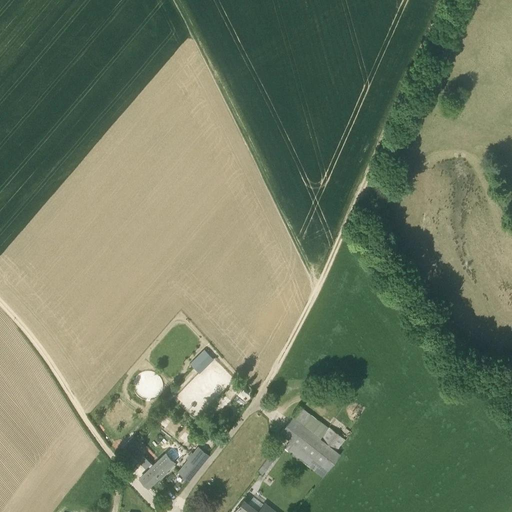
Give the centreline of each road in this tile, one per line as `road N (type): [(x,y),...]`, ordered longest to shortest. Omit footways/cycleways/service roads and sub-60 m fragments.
road 1 (track): [(179,511),(183,493),(254,402),(308,306),(446,0)]
road 2 (track): [(0,303),(111,455),(165,511)]
